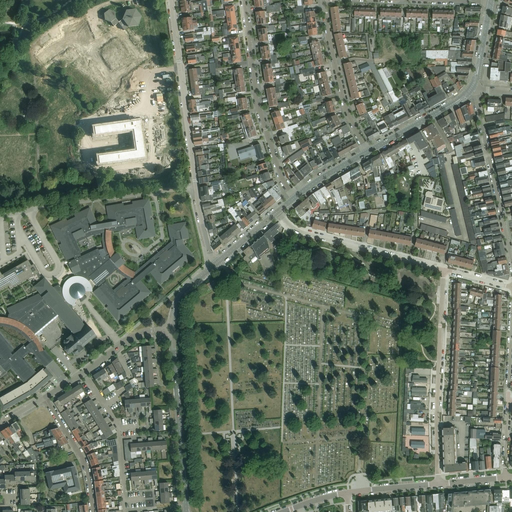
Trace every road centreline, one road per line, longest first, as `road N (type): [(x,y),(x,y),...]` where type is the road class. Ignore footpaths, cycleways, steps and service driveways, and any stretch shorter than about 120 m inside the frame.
road 1 (residential): [(438,483),(442,270)]
road 2 (residential): [(291,200),(267,139),(244,0)]
road 3 (residential): [(194,187),(170,0)]
road 4 (tertiary): [(186,511),(171,332)]
road 5 (residential): [(511,262),(471,87)]
road 6 (residential): [(442,270),(292,227),(278,211)]
road 7 (residential): [(366,153),(340,94),(323,0)]
road 8 (unclassified): [(37,206),(194,187)]
road 9 (residential): [(126,511),(115,420),(83,373)]
road 10 (residential): [(43,398),(81,458),(91,511)]
road 11 (tertiary): [(366,153),(471,87)]
